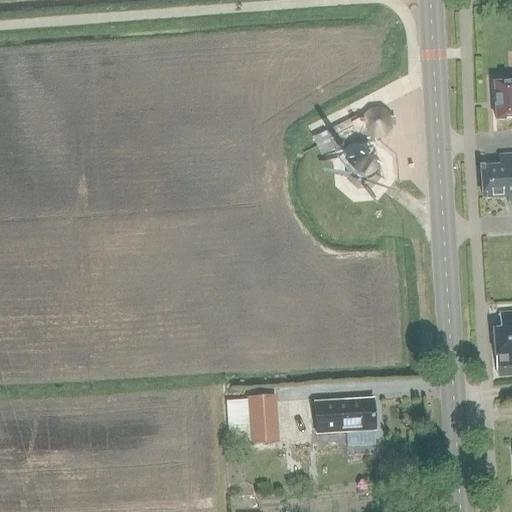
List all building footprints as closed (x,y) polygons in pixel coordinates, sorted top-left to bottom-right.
[(511,82),(493,84),(495,122),(511,120),(511,82)] [(336,155),(338,154),(371,137),(382,136),(388,128),(387,118),(380,111),(369,112),(363,119),(354,118),(325,133),(336,155)] [(345,170),(345,172),(345,173),(346,175),(346,177),(346,178),(348,181),(348,182),(350,184),(353,186),(355,188),(357,189),(360,189),(363,190),(366,189),(369,189),(372,187),(373,186),(375,184),(377,182),(378,181),(380,178),(380,177),(380,175),(381,173),(381,172),(381,170),(380,169),(380,167),(380,166),(379,164),(377,162),(375,159),(373,157),(370,156),(369,155),(366,155),(363,154),(360,155),(357,155),(354,157),(353,157),(350,159),(348,162),(347,164),(346,166),(346,167),(346,169),(345,170)] [(483,200),(507,198),(507,202),(511,202),(511,203),(511,155),(497,156),(498,167),(481,168),(483,200)] [(511,313),(499,314),(500,330),(492,331),(494,358),(495,358),(497,378),(511,377),(511,313)] [(270,398),(246,399),(249,445),(274,444),(270,398)] [(374,431),(372,401),(314,405),(316,435),(374,431)]
